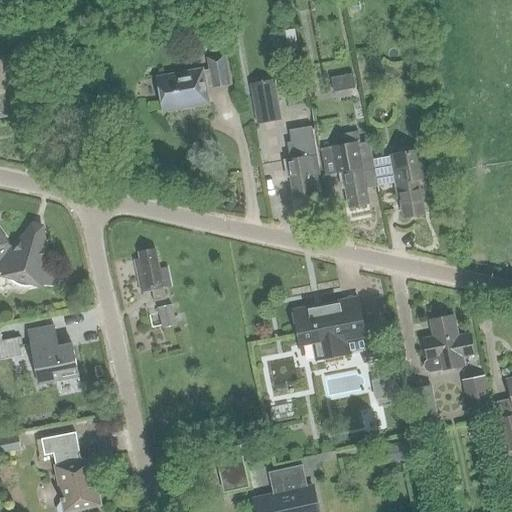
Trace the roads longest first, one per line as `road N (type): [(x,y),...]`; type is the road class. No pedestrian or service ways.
road 1 (unclassified): [(88,196),(511,289)]
road 2 (residential): [(148,511),(88,196)]
road 3 (unknown): [(0,21),(31,114),(37,184)]
